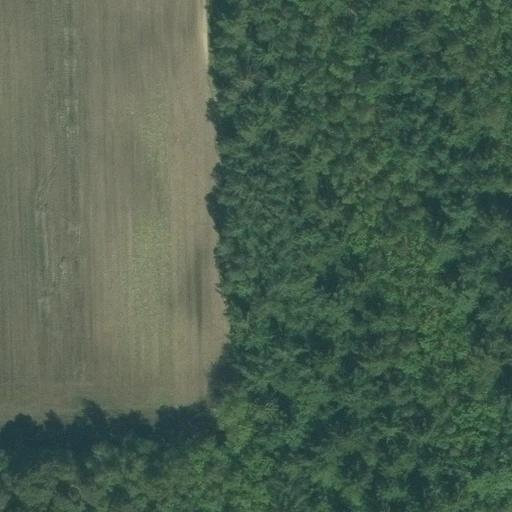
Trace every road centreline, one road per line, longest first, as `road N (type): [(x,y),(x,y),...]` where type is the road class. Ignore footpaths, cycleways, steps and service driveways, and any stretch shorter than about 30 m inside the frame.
road 1 (track): [(161,0),(174,346),(160,386),(126,411),(0,416)]
road 2 (track): [(331,511),(511,464)]
road 3 (track): [(163,52),(0,57)]
